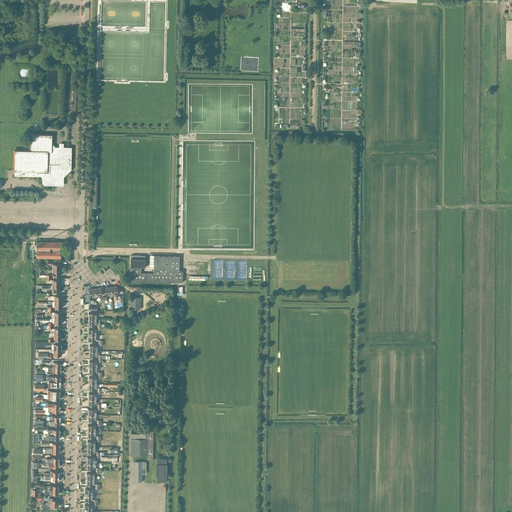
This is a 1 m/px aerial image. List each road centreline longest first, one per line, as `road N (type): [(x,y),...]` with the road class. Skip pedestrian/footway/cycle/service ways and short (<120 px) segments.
road 1 (residential): [(73,511),(81,252)]
road 2 (unclassified): [(81,236),(86,0)]
